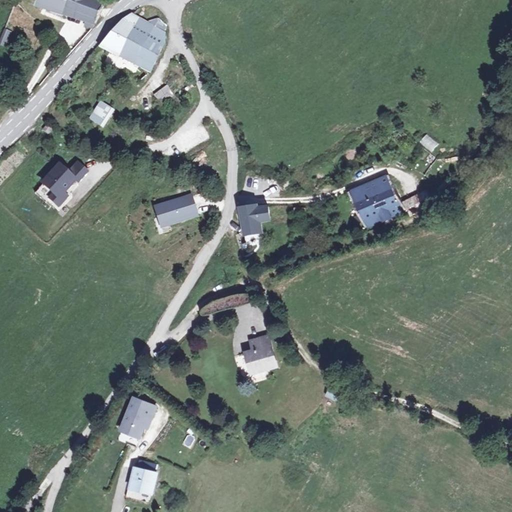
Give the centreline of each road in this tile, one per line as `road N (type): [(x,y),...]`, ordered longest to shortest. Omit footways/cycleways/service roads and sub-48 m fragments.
road 1 (residential): [(49,511),(68,458),(172,309),(225,224),(232,197),(232,151),(180,44),(173,0)]
road 2 (track): [(252,281),(327,375),(511,448)]
road 3 (track): [(252,281),(452,203),(511,127)]
road 4 (secondary): [(134,0),(0,142)]
